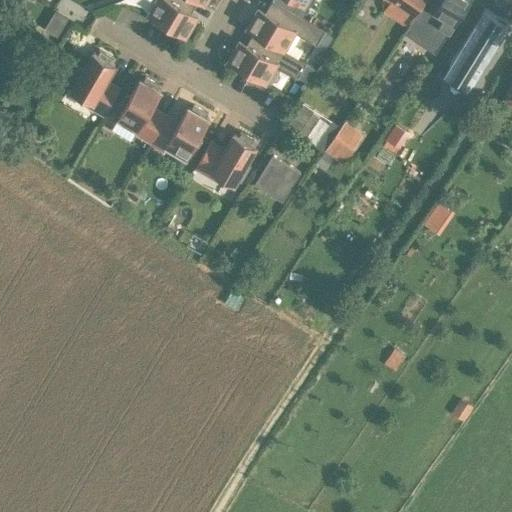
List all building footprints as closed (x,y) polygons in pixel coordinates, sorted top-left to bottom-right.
[(155,0),(147,16),(185,38),(199,15),(191,11),(197,2),(194,0),(155,0)] [(303,5),(305,0),(271,0),(271,1),(297,15),(296,14),(302,4),(303,5)] [(416,15),(425,0),(391,0),(384,11),(407,27),(416,15)] [(407,27),(404,32),(419,43),(435,53),(437,54),(469,0),(439,0),(437,3),(432,11),(422,5),(416,15),(407,27)] [(297,15),(271,1),(266,11),(259,7),(245,30),(252,34),(283,52),(284,51),(285,51),(295,33),(299,35),(298,35),(316,45),(324,31),(297,15)] [(484,8),(449,66),(451,67),(463,74),(474,81),(510,23),(484,8)] [(56,11),(45,29),(57,36),(68,18),(56,11)] [(317,44),(326,50),(334,36),(325,31),(324,32),(317,44)] [(283,52),(252,34),(247,43),(240,39),(227,62),(265,84),(276,65),(297,78),(306,63),(285,51),(284,51),(283,52)] [(112,58),(100,50),(98,54),(93,52),(83,70),(79,68),(70,82),(74,85),(71,90),(83,97),(80,102),(104,116),(120,88),(118,87),(115,91),(103,84),(115,64),(110,62),(112,58)] [(297,78),(307,84),(316,69),(306,63),(298,77),(297,78)] [(149,142),(165,114),(164,114),(161,118),(149,111),(161,91),(158,89),(160,85),(145,77),(143,81),(139,79),(129,97),(125,95),(117,109),(120,112),(117,117),(137,129),(135,134),(149,142)] [(165,114),(149,142),(164,150),(166,146),(187,157),(190,152),(194,154),(202,140),(198,138),(208,120),(205,118),(208,113),(193,105),(191,108),(187,106),(178,122),(179,122),(176,127),(163,120),(166,115),(165,114)] [(340,127),(323,153),(317,162),(325,168),(354,126),(346,120),(340,127)] [(315,147),(323,153),(340,127),(332,122),(315,147)] [(396,122),(385,138),(387,139),(398,146),(399,147),(410,131),(396,122)] [(253,139),(240,132),(238,136),(234,133),(222,154),(210,146),(212,142),(210,141),(195,168),(218,182),(221,177),(233,184),(236,179),(240,181),(248,166),(245,164),(255,146),(251,143),(253,139)] [(387,139),(383,144),(394,151),(398,146),(387,139)] [(272,155),(254,185),(283,203),(300,173),(272,155)] [(445,220),(453,209),(440,200),(432,212),(445,220)] [(395,348),(384,363),(394,371),(405,355),(395,348)] [(451,412),(463,419),(464,420),(466,417),(474,405),(473,404),(462,397),(451,412)]
